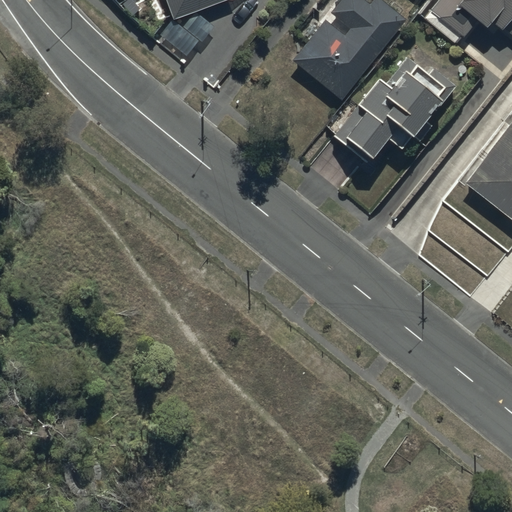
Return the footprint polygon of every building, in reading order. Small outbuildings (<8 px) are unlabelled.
[(166,0),(172,16),(218,0),(166,0)] [(366,0),(337,0),(293,55),(344,96),(407,17),(385,0),(371,0),(369,2),(366,0)] [(511,0),(436,0),(424,15),(456,40),(462,33),(464,34),(479,16),(488,23),(493,17),(506,27),(507,26),(511,30),(511,0)] [(361,103),(335,132),(366,160),(388,135),(399,145),(442,96),(443,96),(455,83),(434,65),(429,71),(408,53),(384,79),(381,76),(359,101),(361,103)] [(511,116),(463,178),(511,217),(511,116)]
